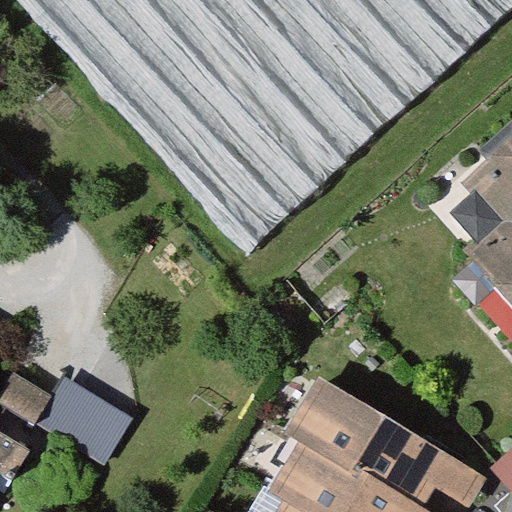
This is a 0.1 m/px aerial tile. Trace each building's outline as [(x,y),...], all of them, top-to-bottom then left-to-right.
[(511,136),(423,213),(511,316),(511,136)] [(313,392),(277,451),(378,511),(423,511),(430,501),(448,511),(462,511),(476,490),(313,392)] [(0,481),(21,438),(0,427),(0,481)] [(511,448),(492,467),(511,489),(511,448)] [(378,511),(287,459),(261,505),(274,511),(378,511)]
